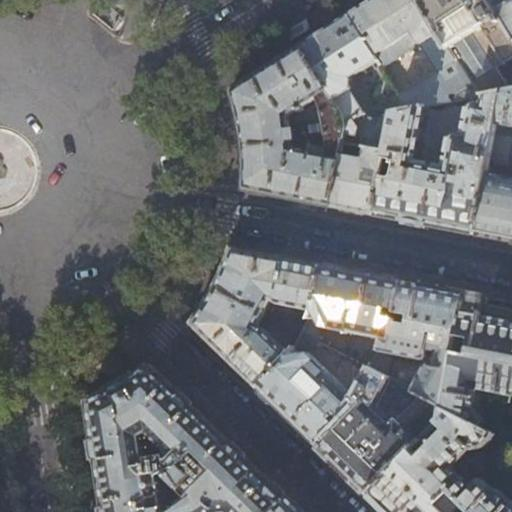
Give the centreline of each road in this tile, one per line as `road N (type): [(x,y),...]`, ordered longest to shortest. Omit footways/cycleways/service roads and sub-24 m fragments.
road 1 (residential): [(511,272),(108,194)]
road 2 (residential): [(77,254),(342,511)]
road 3 (tertiary): [(50,511),(13,288)]
road 4 (secondary): [(91,106),(258,0)]
